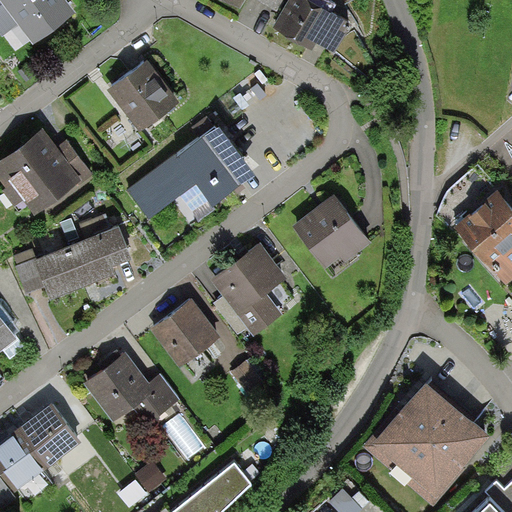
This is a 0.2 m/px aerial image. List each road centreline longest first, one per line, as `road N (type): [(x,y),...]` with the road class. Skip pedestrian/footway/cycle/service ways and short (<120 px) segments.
road 1 (residential): [(0,398),(333,145),(341,129),(333,90),(182,0)]
road 2 (residential): [(394,0),(420,59),(427,219),(419,302)]
road 3 (residential): [(419,302),(348,431),(267,511)]
road 4 (residential): [(147,0),(132,22),(0,122)]
road 5 (residential): [(511,401),(419,302)]
